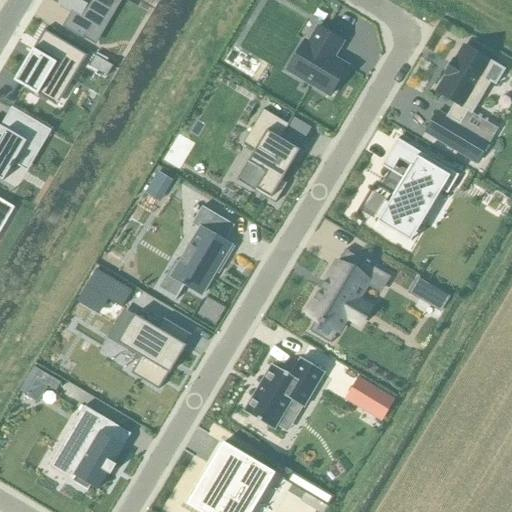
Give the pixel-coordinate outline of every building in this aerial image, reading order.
[(64,0),(60,6),(71,13),(62,27),(80,38),(81,36),(89,24),(99,30),(117,0),(64,0)] [(89,24),(81,36),(96,46),(123,0),(117,0),(99,30),(89,24)] [(304,38),(285,71),(330,98),(350,65),(336,57),(345,42),(317,25),(308,40),(304,38)] [(34,58),(18,83),(47,101),(63,75),(73,81),(87,56),(45,30),(30,55),(34,58)] [(437,111),(423,134),(477,165),(489,144),(460,127),(468,112),(472,114),(491,83),(495,86),(505,69),(463,44),(434,92),(454,104),(447,116),(437,111)] [(63,75),(47,101),(57,106),(73,81),(63,75)] [(255,150),(247,162),(265,173),(254,192),(275,204),(287,183),(281,179),(299,149),(281,139),(289,125),(263,110),(243,143),(255,150)] [(29,145),(7,133),(0,145),(0,179),(4,182),(12,168),(15,169),(29,145)] [(380,217),(377,222),(399,234),(411,213),(413,215),(431,185),(447,194),(458,175),(419,153),(390,206),(384,202),(377,216),(380,217)] [(499,188),(510,167),(488,154),(476,176),(499,188)] [(151,188),(163,195),(171,182),(159,174),(151,188)] [(0,228),(12,208),(13,210),(14,208),(0,199),(0,228)] [(179,263),(178,264),(190,271),(184,281),(182,280),(180,283),(185,286),(202,296),(231,247),(221,241),(231,223),(202,206),(190,225),(198,229),(179,263)] [(249,224),(240,240),(260,252),(270,236),(249,224)] [(306,313),(301,320),(312,327),(309,332),(330,345),(333,339),(335,340),(338,334),(341,335),(348,323),(359,329),(372,306),(362,300),(369,288),(387,298),(401,274),(366,253),(360,263),(344,254),(339,262),(335,260),(304,312),(306,313)] [(190,271),(178,264),(179,263),(175,260),(159,288),(177,298),(185,286),(180,283),(182,280),(184,281),(190,271)] [(132,291),(96,270),(78,301),(98,313),(107,300),(122,309),(132,291)] [(417,277),(408,294),(441,313),(450,297),(417,277)] [(134,316),(119,343),(142,356),(132,373),(158,388),(168,371),(169,372),(185,346),(184,345),(190,335),(164,320),(158,330),(134,316)] [(271,365),(242,412),(249,416),(246,421),(264,432),(268,426),(275,430),(292,401),(304,408),(325,373),(300,358),(289,376),(271,365)] [(25,396),(25,397),(38,404),(48,388),(56,392),(62,383),(41,371),(40,371),(36,379),(35,379),(25,396)] [(358,377),(344,400),(381,423),(395,400),(358,377)] [(60,446),(47,468),(69,481),(72,476),(97,491),(123,447),(101,434),(109,421),(84,406),(60,446)] [(223,442),(187,505),(199,511),(250,511),(274,472),(223,442)]
